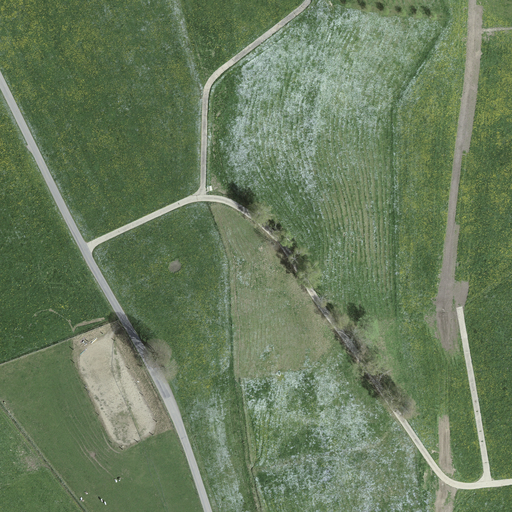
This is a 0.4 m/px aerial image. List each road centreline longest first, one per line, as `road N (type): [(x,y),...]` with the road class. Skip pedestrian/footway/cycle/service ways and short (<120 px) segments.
road 1 (track): [(83,249),(195,197),(236,204),(280,242),(444,477),(465,485),(511,482)]
road 2 (unclassified): [(209,511),(169,400),(97,277),(0,80)]
road 3 (track): [(202,196),(208,84),(309,0)]
road 4 (track): [(488,484),(459,308)]
